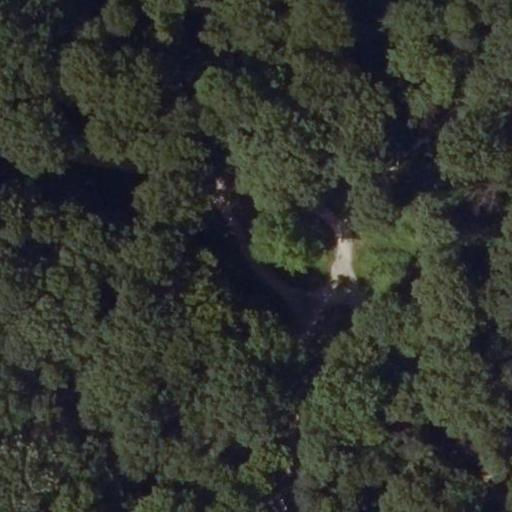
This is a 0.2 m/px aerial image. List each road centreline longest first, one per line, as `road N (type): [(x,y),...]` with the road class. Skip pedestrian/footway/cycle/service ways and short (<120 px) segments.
road 1 (track): [(0,151),(208,179),(248,264),(310,293),(285,511)]
road 2 (track): [(502,511),(333,283),(310,293)]
road 3 (track): [(343,227),(511,57)]
road 4 (track): [(333,283),(341,273),(343,227),(322,200),(289,187),(208,179)]
